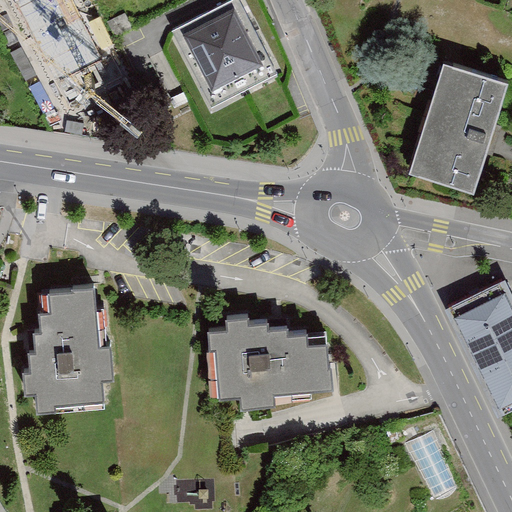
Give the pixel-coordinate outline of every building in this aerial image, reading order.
[(236,0),(230,0),(173,29),(212,107),(274,76),(236,0)] [(509,82),(446,63),(412,171),(475,192),(509,82)] [(511,306),(504,291),(457,314),(501,405),(511,400),(511,306)] [(84,306),(63,306),(63,326),(52,326),(53,345),(46,345),(47,364),(42,365),(43,384),(38,385),(39,402),(51,402),(52,420),(113,417),(111,389),(121,388),(120,361),(108,362),(105,300),(84,301),(84,306)] [(241,345),(223,345),(224,358),(231,357),(233,409),(255,408),(256,419),(285,417),(285,404),(344,401),(342,356),(318,357),(317,347),(297,348),(297,343),(277,343),(276,337),(258,338),(257,331),(240,332),(241,345)]
